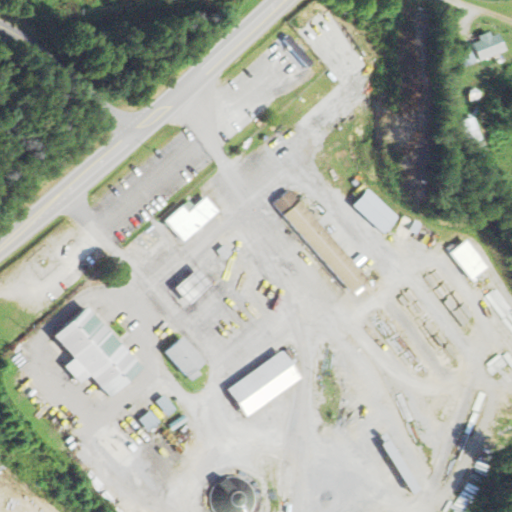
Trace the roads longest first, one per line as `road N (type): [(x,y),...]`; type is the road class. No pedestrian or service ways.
road 1 (primary): [(129,134),(274,0)]
road 2 (residential): [(129,134),(86,80),(0,23)]
road 3 (primary): [(0,245),(129,134)]
